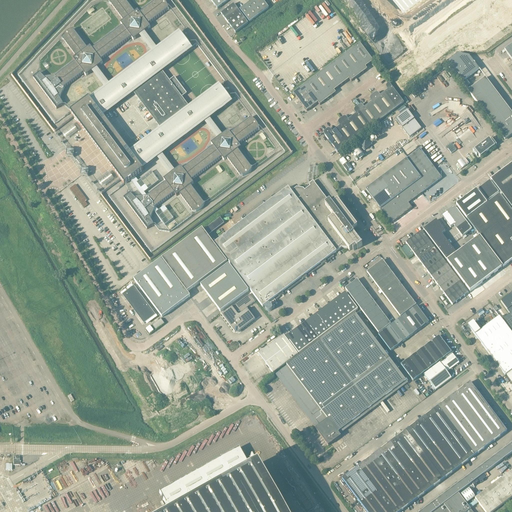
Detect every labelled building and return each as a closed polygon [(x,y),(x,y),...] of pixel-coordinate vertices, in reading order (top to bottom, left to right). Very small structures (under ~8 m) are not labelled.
[(76,57),(73,59),(75,62),(56,77),(55,77),(44,78),(39,73),(33,78),(57,110),(63,105),(60,98),(64,89),(64,88),(83,73),(86,76),(93,71),(106,89),(91,101),(89,98),(70,113),(74,118),(85,132),(87,131),(99,147),(114,136),(101,119),(104,118),(102,115),(134,91),(162,129),(130,153),(129,151),(126,153),(117,141),(103,152),(112,164),(110,165),(120,180),(124,185),(143,171),(141,168),(157,156),(170,174),(163,180),(166,183),(147,197),(145,197),(135,198),(130,193),(123,198),(147,230),(154,225),(150,218),(154,209),(155,208),(174,194),(176,197),(179,194),(192,212),(192,213),(195,213),(197,212),(199,211),(201,209),(202,208),(204,206),(205,204),(203,203),(190,186),(193,184),(191,181),(222,158),(224,161),(227,159),(240,176),(240,177),(242,177),(244,176),(246,175),(248,174),(250,172),(251,170),(252,168),(251,168),(238,150),(241,148),(239,145),(258,131),(259,130),(259,128),(258,125),(256,123),(254,121),(252,119),(250,118),(249,120),(230,134),(228,131),(221,136),(208,118),(230,101),(219,87),(189,110),(181,99),(187,94),(175,77),(168,82),(160,72),(190,49),(179,34),(157,51),(143,33),(150,28),(148,25),(167,10),(169,10),(168,8),(167,6),(166,4),(165,2),(163,0),(162,0),(157,0),(140,14),(137,11),(134,13),(124,0),(111,0),(110,1),(109,4),(110,4),(123,21),(120,24),(123,27),(92,49),(90,46),(87,49),(74,31),(74,30),(71,31),(69,32),(66,33),(64,35),(63,37),(62,39),(63,40),(76,57)] [(210,0),(217,9),(229,0),(210,0)] [(262,0),(252,0),(240,10),(249,23),(269,9),(262,0)] [(235,34),(248,24),(234,4),(221,14),(235,34)] [(365,67),(373,62),(360,44),(352,50),(365,68),(365,67)] [(365,67),(365,68),(352,50),(344,56),(359,76),(367,70),(365,67)] [(479,70),(469,57),(458,54),(446,63),(462,83),(479,70)] [(351,82),(359,76),(344,56),(336,61),(349,79),(349,80),(351,82)] [(334,91),(349,80),(349,79),(336,61),(320,73),(334,91)] [(334,91),(320,73),(312,79),(328,100),(336,93),(334,91)] [(511,113),(485,78),(468,91),(498,131),(505,141),(511,135),(511,113)] [(320,106),(328,100),(312,79),(304,85),(311,94),(318,103),(320,106)] [(396,110),(404,104),(389,84),(387,85),(386,87),(386,89),(388,90),(384,93),(396,110)] [(300,103),(311,94),(304,85),(293,94),(300,103)] [(388,116),(396,110),(384,93),(380,96),(379,94),(377,93),(375,94),(373,96),(388,116)] [(306,112),(318,103),(311,94),(300,103),(306,112)] [(380,122),(388,116),(373,96),(371,97),(370,99),(370,101),(372,102),(368,105),(380,122)] [(372,128),(380,122),(368,105),(364,108),(363,106),(361,105),(359,106),(357,108),(372,128)] [(364,134),(372,128),(357,108),(355,109),(354,111),(354,113),(356,115),(352,117),(364,134)] [(407,110),(395,119),(410,139),(422,129),(407,110)] [(356,140),(364,134),(352,117),(348,120),(347,118),(345,118),(343,118),(341,120),(356,140)] [(348,146),(356,140),(341,120),(339,121),(338,123),(338,125),(340,127),(336,129),(348,146)] [(76,132),(72,127),(61,135),(65,141),(76,132)] [(338,153),(348,146),(336,129),(332,132),(331,130),(329,130),(327,130),(325,132),(324,134),(324,135),(338,153)] [(364,151),(372,145),(366,137),(358,143),(364,151)] [(492,140),(491,141),(489,139),(473,151),(477,156),(478,155),(480,158),(496,146),(492,140)] [(452,145),(447,149),(451,154),(456,150),(452,145)] [(409,204),(442,179),(420,149),(366,190),(391,224),(412,209),(409,204)] [(73,158),(74,151),(67,150),(66,157),(73,158)] [(343,157),(339,161),(347,170),(351,167),(343,157)] [(456,166),(460,171),(469,164),(465,159),(456,166)] [(511,163),(491,180),(511,208),(511,163)] [(88,177),(89,170),(81,169),(80,176),(88,177)] [(111,179),(108,176),(99,183),(102,186),(111,179)] [(487,202),(499,193),(490,181),(478,190),(487,202)] [(330,203),(329,203),(313,182),(309,185),(310,187),(305,191),(303,189),(297,188),(291,192),(288,188),(214,243),(263,308),(336,252),(341,248),(347,249),(347,248),(350,251),(352,249),(353,251),(357,249),(358,250),(362,246),(353,234),(356,232),(354,230),(357,227),(338,201),(335,203),(334,201),(330,204),(330,203)] [(70,189),(80,202),(84,199),(73,186),(70,189)] [(466,219),(476,211),(486,204),(476,190),(466,198),(456,206),(466,219)] [(511,243),(510,242),(511,240),(511,211),(499,195),(487,204),(486,204),(476,211),(466,219),(480,237),(479,238),(502,268),(511,260),(511,243)] [(456,229),(466,222),(454,207),(442,217),(450,228),(454,226),(456,229)] [(209,236),(224,224),(220,218),(204,230),(209,236)] [(442,235),(445,232),(436,221),(423,230),(435,246),(444,238),(442,235)] [(462,237),(472,230),(466,222),(456,229),(462,237)] [(227,263),(211,241),(202,229),(163,259),(188,292),(227,263)] [(426,246),(430,243),(422,232),(418,235),(426,246)] [(422,249),(426,246),(418,235),(414,238),(422,249)] [(418,252),(422,249),(414,238),(410,241),(418,252)] [(446,261),(456,254),(444,238),(435,246),(446,261)] [(502,268),(479,238),(447,262),(470,292),(502,268)] [(414,255),(418,252),(410,241),(406,244),(414,255)] [(418,260),(434,249),(430,243),(426,246),(422,249),(418,252),(414,255),(418,260)] [(423,266),(439,254),(434,249),(418,260),(423,266)] [(447,265),(443,260),(439,254),(423,266),(431,277),(447,265)] [(187,293),(188,292),(163,259),(134,280),(162,318),(190,297),(187,293)] [(117,262),(116,263),(123,273),(127,270),(120,260),(117,262)] [(372,279),(388,267),(383,261),(367,273),(372,279)] [(221,313),(249,292),(229,265),(201,286),(221,313)] [(435,283),(451,271),(447,265),(431,277),(435,283)] [(376,286),(392,274),(388,267),(372,279),(376,286)] [(440,289),(456,277),(451,271),(435,283),(440,289)] [(381,292),(397,280),(392,274),(376,286),(381,292)] [(452,288),(456,285),(460,282),(456,277),(440,289),(444,294),(448,291),(452,288)] [(349,295),(362,286),(357,280),(345,289),(349,295)] [(386,298),(402,286),(397,280),(381,292),(386,298)] [(464,297),(468,294),(460,282),(456,285),(464,297)] [(460,300),(464,297),(456,285),(452,288),(460,300)] [(144,324),(156,316),(134,286),(122,295),(126,301),(131,307),(144,324)] [(353,301),(366,291),(362,286),(349,295),(353,301)] [(391,305),(407,293),(402,286),(386,298),(391,305)] [(456,303),(460,300),(452,288),(448,291),(456,303)] [(358,306),(370,297),(366,291),(353,301),(358,306)] [(452,306),(456,303),(448,291),(444,294),(452,306)] [(353,314),(358,310),(345,293),(340,297),(353,314)] [(395,311),(411,299),(407,293),(391,305),(395,311)] [(511,293),(501,302),(510,315),(502,321),(511,334),(511,293)] [(246,309),(255,302),(249,295),(221,315),(233,330),(240,331),(255,320),(246,309)] [(348,317),(353,314),(340,297),(335,301),(348,317)] [(362,312),(374,302),(370,297),(358,306),(362,312)] [(400,318),(416,306),(411,299),(395,311),(400,318)] [(343,321),(348,317),(335,301),(330,304),(343,321)] [(366,317),(378,308),(374,302),(362,312),(366,317)] [(338,325),(343,321),(330,304),(325,308),(338,325)] [(499,308),(497,309),(496,306),(493,309),(498,315),(502,312),(499,308)] [(413,334),(421,329),(429,323),(417,307),(401,318),(413,334)] [(333,328),(338,325),(325,308),(320,312),(333,328)] [(370,323),(382,313),(378,308),(366,317),(370,323)] [(328,332),(333,328),(320,312),(316,316),(328,332)] [(374,328),(386,319),(382,313),(370,323),(374,328)] [(338,433),(406,381),(355,314),(287,366),(277,374),(317,428),(315,429),(328,446),(341,437),(338,433)] [(323,336),(328,332),(316,316),(310,319),(323,336)] [(511,334),(502,321),(499,317),(480,332),(473,323),(468,327),(475,336),(505,376),(511,370),(511,334)] [(406,340),(413,334),(401,318),(394,324),(406,340)] [(153,325),(156,329),(165,324),(162,319),(153,325)] [(318,339),(323,336),(310,319),(306,323),(318,339)] [(378,334),(391,325),(386,319),(374,328),(378,334)] [(314,343),(318,339),(306,323),(301,326),(314,343)] [(398,346),(406,340),(394,324),(386,330),(398,346)] [(309,347),(314,343),(301,326),(296,330),(309,347)] [(303,351),(309,347),(296,330),(291,334),(303,351)] [(390,352),(398,346),(386,330),(378,335),(390,352)] [(299,354),(303,351),(291,334),(286,338),(299,354)] [(273,374),(298,355),(283,336),(258,354),(273,374)] [(444,359),(451,353),(439,337),(431,342),(444,359)] [(436,364),(444,359),(431,342),(424,348),(436,364)] [(429,370),(436,364),(424,348),(416,354),(429,370)] [(421,376),(429,370),(416,354),(409,360),(421,376)] [(447,373),(459,363),(453,355),(440,364),(440,363),(436,366),(448,381),(452,379),(447,373)] [(152,361),(152,362),(144,366),(159,392),(170,386),(155,360),(152,361)] [(413,382),(421,376),(409,360),(401,365),(413,382)] [(435,391),(448,381),(436,366),(424,375),(435,391)] [(473,420),(489,408),(470,383),(454,395),(473,420)] [(457,432),(473,420),(454,395),(438,407),(457,432)] [(463,440),(457,432),(438,407),(422,419),(441,444),(447,452),(463,440)] [(491,444),(507,432),(489,408),(473,420),(491,444)] [(425,456),(441,444),(422,419),(406,431),(425,456)] [(475,456),(491,444),(473,420),(457,432),(463,440),(475,456)] [(409,468),(425,456),(406,431),(390,443),(409,468)] [(459,468),(475,456),(463,440),(447,452),(459,468)] [(393,480),(409,468),(390,443),(374,455),(393,480)] [(459,468),(447,452),(441,444),(425,456),(443,480),(459,468)] [(508,456),(511,453),(511,447),(510,445),(503,450),(508,456)] [(273,511),(250,469),(238,449),(187,477),(170,487),(158,493),(168,511),(161,511),(162,511),(160,511),(273,511)] [(501,461),(508,456),(503,450),(497,455),(501,461)] [(377,492),(393,480),(374,455),(358,467),(377,492)] [(495,466),(501,461),(497,455),(490,460),(495,466)] [(427,492),(443,480),(425,456),(409,468),(427,492)] [(488,471),(495,466),(490,460),(484,465),(488,471)] [(481,476),(488,471),(484,465),(477,470),(481,476)] [(361,504),(377,492),(358,467),(342,479),(361,504)] [(391,511),(400,511),(411,504),(427,492),(409,468),(393,480),(377,492),(391,511)] [(475,481),(481,476),(477,470),(470,475),(475,481)] [(484,511),(492,511),(511,497),(511,471),(475,499),(476,500),(468,506),(459,494),(434,511),(472,511),(470,509),(478,503),(484,511)] [(468,486),(475,481),(470,475),(464,480),(468,486)] [(462,491),(468,486),(464,480),(457,485),(462,491)] [(455,496),(462,491),(457,485),(450,490),(455,496)] [(470,491),(469,489),(468,488),(460,494),(467,503),(475,497),(470,491)] [(448,501),(455,496),(450,490),(444,495),(448,501)] [(366,511),(391,511),(377,492),(361,504),(366,511)] [(442,506),(448,501),(444,495),(437,500),(442,506)] [(435,511),(442,506),(437,500),(430,505),(435,511)]
